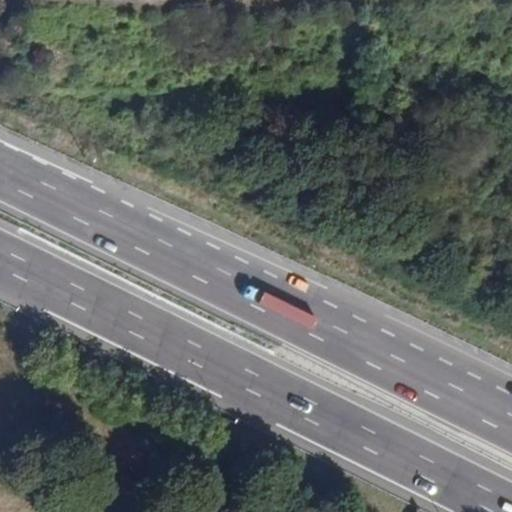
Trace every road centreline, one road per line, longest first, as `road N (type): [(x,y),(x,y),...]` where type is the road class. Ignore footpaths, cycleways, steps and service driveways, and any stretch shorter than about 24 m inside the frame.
road 1 (motorway): [(0,255),(511,511)]
road 2 (motorway): [(511,421),(0,169)]
